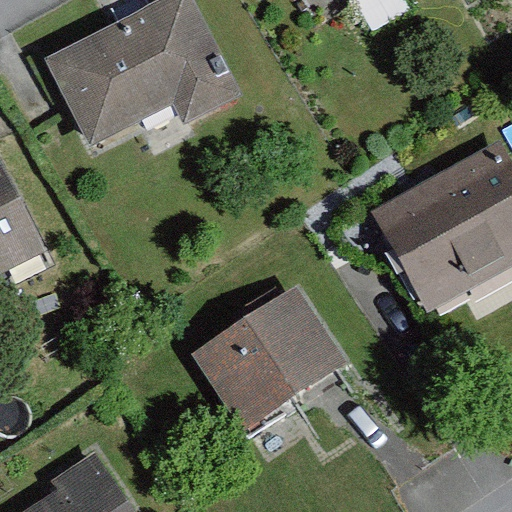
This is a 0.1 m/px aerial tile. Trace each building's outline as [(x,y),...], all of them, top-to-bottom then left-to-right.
[(320,0),(331,16),(357,0),(320,0)] [(173,10),(32,79),(76,168),(160,127),(170,147),(227,119),(173,10)] [(367,224),(421,325),(511,276),(511,198),(491,159),(367,224)] [(0,212),(0,290),(32,275),(0,212)] [(285,306),(183,373),(233,449),(335,383),(285,306)] [(124,511),(92,459),(54,483),(62,496),(36,511),(124,511)]
